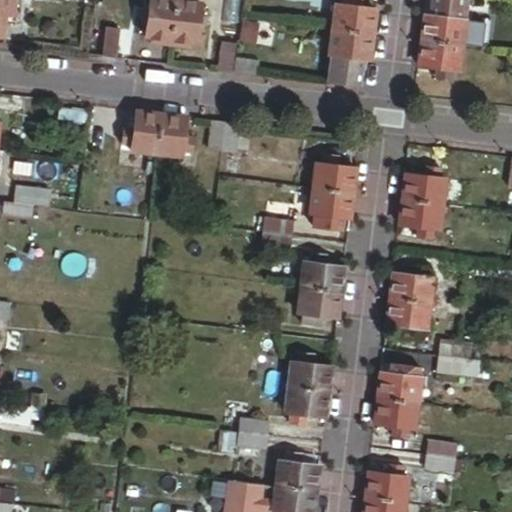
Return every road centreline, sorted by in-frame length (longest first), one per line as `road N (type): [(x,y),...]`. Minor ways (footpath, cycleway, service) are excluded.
road 1 (residential): [(387,115),(339,511)]
road 2 (residential): [(387,115),(0,67)]
road 3 (residential): [(511,130),(387,115)]
